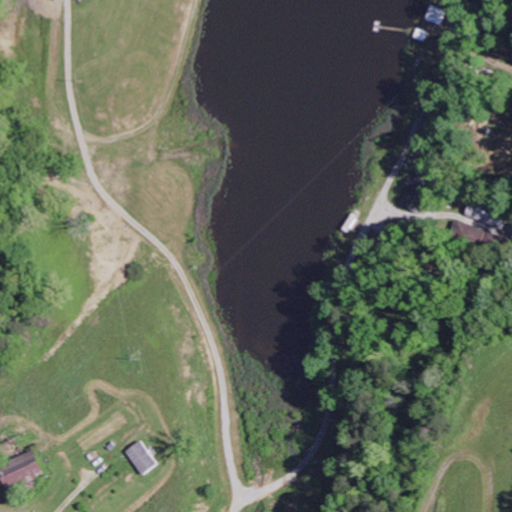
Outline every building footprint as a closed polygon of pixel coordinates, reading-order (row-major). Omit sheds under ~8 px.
[(450,11),(434,6),(429,20),(445,26),(450,11)] [(414,181),(402,204),(419,212),(434,184),(420,176),(417,182),(414,181)] [(507,231),(511,218),(511,216),(474,201),(469,215),(507,231)] [(451,237),(497,250),(502,234),(456,221),(451,237)] [(130,451),(148,475),(163,463),(145,439),(130,451)] [(3,464),(12,489),(50,475),(41,450),(3,464)]
